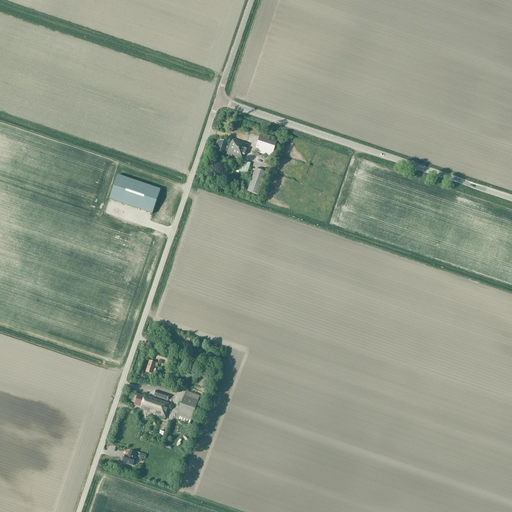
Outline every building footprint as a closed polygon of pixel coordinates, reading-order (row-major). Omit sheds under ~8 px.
[(254,152),(271,158),(278,141),(260,135),(254,152)] [(216,152),(224,154),(243,161),(246,150),(245,150),(247,144),(231,139),(230,144),(227,144),(219,141),(216,152)] [(247,175),(250,164),(242,161),(238,172),(247,175)] [(266,173),(255,169),(247,192),(259,196),(266,173)] [(117,176),(109,200),(152,214),(160,190),(117,176)] [(167,365),(169,357),(158,353),(155,361),(167,365)] [(157,367),(158,364),(149,361),(145,373),(152,375),(155,366),(157,367)] [(167,401),(169,396),(155,391),(154,396),(167,401)] [(190,425),(200,396),(185,391),(175,420),(190,425)] [(144,397),(138,395),(134,406),(140,408),(140,410),(162,417),(162,420),(164,420),(165,419),(169,408),(168,408),(169,404),(145,395),(144,397)] [(122,463),(133,466),(135,458),(134,458),(136,453),(129,451),(127,456),(125,455),(122,463)]
